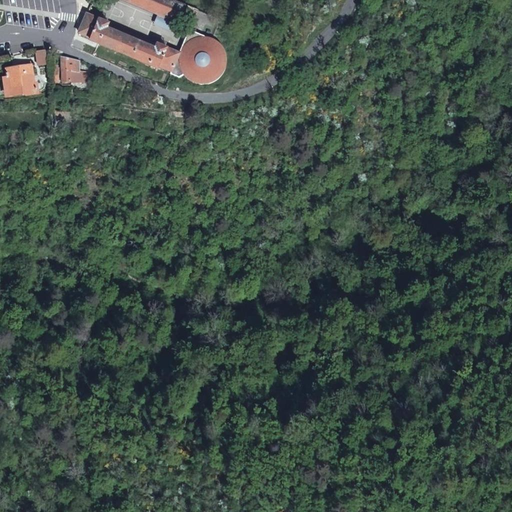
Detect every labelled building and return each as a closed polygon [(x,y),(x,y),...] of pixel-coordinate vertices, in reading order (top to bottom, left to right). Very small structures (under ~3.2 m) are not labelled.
[(172,11),(178,13),(183,15),(186,7),(168,0),(126,0),(126,2),(169,20),(172,11)] [(174,23),(178,13),(172,11),(169,20),(174,23)] [(105,24),(83,14),(74,33),(87,39),(87,41),(155,70),(156,67),(168,72),(167,75),(176,79),(180,75),(190,83),(199,85),(207,84),(214,80),(221,72),(223,65),(222,56),(219,49),(212,43),(192,33),(189,40),(183,38),(176,53),(155,44),(153,49),(103,28),(105,24)] [(183,38),(186,31),(153,17),(150,24),(183,38)] [(155,44),(105,24),(103,28),(153,49),(155,44)] [(189,40),(192,33),(186,31),(183,38),(189,40)] [(45,65),(43,50),(34,52),(36,66),(45,65)] [(76,59),(59,57),(60,84),(78,83),(77,68),(76,59)] [(30,64),(6,68),(8,75),(7,78),(0,77),(0,81),(1,97),(22,94),(26,96),(38,94),(30,64)] [(85,68),(77,68),(78,83),(85,82),(85,68)]
